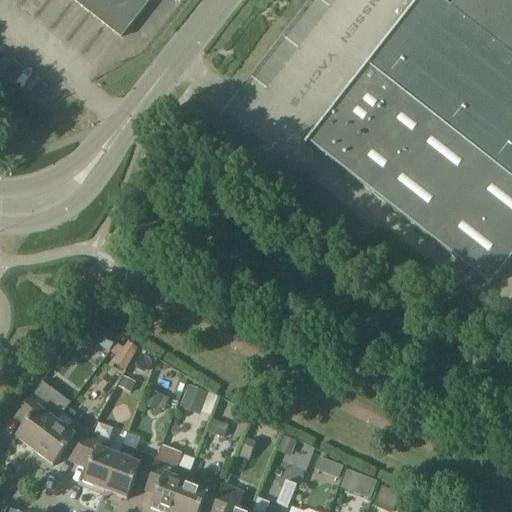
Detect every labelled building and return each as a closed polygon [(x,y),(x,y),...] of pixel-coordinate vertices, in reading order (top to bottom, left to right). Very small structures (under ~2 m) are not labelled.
[(74,0),(122,37),(150,0),(74,0)] [(441,0),(412,0),(304,138),(492,285),(511,259),(511,0),(494,0),(474,26),(441,0)] [(109,330),(98,346),(109,353),(120,338),(109,330)] [(112,354),(118,358),(130,367),(139,350),(129,343),(124,350),(118,345),(112,354)] [(121,386),(133,393),(138,383),(126,376),(121,386)] [(200,417),(209,394),(190,386),(181,409),(200,417)] [(157,412),(163,397),(150,391),(144,407),(157,412)] [(20,413),(30,421),(17,438),(36,452),(58,423),(47,414),(54,406),(35,392),(20,413)] [(209,432),(225,438),(230,425),(214,419),(209,432)] [(54,466),(63,455),(67,449),(79,458),(92,434),(76,422),(69,431),(58,423),(36,452),(54,466)] [(92,434),(79,458),(92,463),(84,483),(106,492),(120,457),(107,452),(111,442),(92,434)] [(285,437),(280,448),(293,453),(297,442),(285,437)] [(257,444),(247,440),(240,458),(249,462),(257,444)] [(162,447),(157,460),(148,484),(160,488),(152,509),(158,511),(175,511),(191,473),(196,461),(183,456),(183,455),(162,447)] [(106,492),(128,500),(136,480),(148,484),(157,460),(137,452),(133,462),(120,457),(106,492)] [(315,471),(327,475),(332,463),(320,458),(315,471)] [(342,488),(352,492),(359,475),(348,471),(342,488)] [(200,511),(202,509),(210,511),(214,511),(224,486),(191,473),(175,511),(200,511)] [(384,485),(374,507),(385,511),(394,511),(402,494),(384,485)] [(224,486),(214,511),(244,511),(239,510),(245,494),(224,486)]
